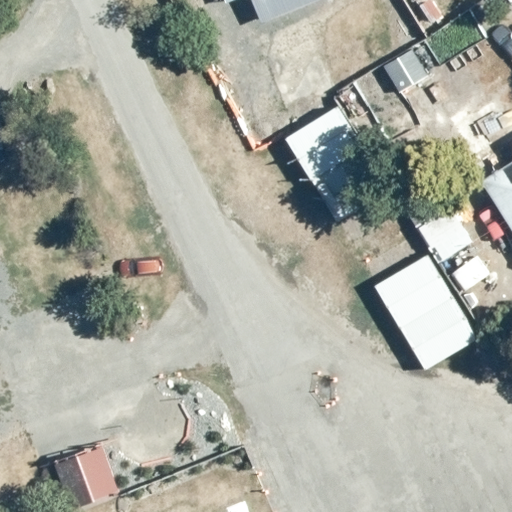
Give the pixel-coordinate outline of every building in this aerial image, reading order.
[(256,0),(266,23),(321,0),(256,0)] [(337,106),(283,139),(336,224),(390,192),(337,106)] [(511,164),(488,179),(511,217),(511,164)] [(431,253),(373,285),(425,371),(481,339),(431,253)] [(83,455),(58,464),(75,510),(100,501),(125,492),(107,446),(83,455)]
